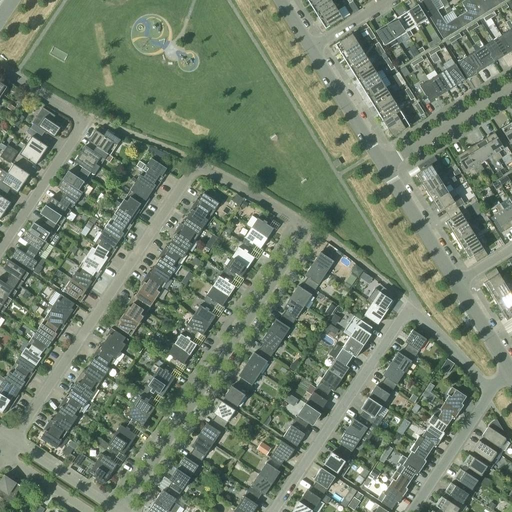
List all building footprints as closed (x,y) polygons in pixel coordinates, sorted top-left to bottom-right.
[(316,13),(333,3),(330,0),(320,0),(310,6),(311,6),(316,13)] [(418,0),(429,16),(438,11),(430,0),(418,0)] [(462,27),(481,16),(471,0),(465,0),(461,2),(467,11),(457,18),(462,27)] [(484,0),(471,0),(481,16),(500,4),(498,0),(484,0)] [(358,10),(353,1),(350,3),(348,4),(353,13),(358,10)] [(319,21),(320,21),(337,10),(333,3),(316,13),(320,21),(319,21)] [(420,24),(427,19),(418,5),(407,11),(416,26),(419,30),(423,28),(420,24)] [(342,18),(337,10),(320,21),(320,22),(321,21),(325,29),(342,18)] [(416,26),(407,11),(397,18),(406,32),(409,37),(413,35),(409,30),(416,26)] [(443,39),(462,27),(457,18),(446,24),(438,11),(429,16),(443,39)] [(386,24),(395,39),(406,32),(397,18),(386,24)] [(385,46),(395,39),(386,24),(375,31),(385,46)] [(501,35),(511,51),(511,50),(511,33),(510,30),(501,35)] [(339,53),(340,53),(357,42),(352,34),(335,44),(340,52),(339,53)] [(493,41),(503,57),(511,51),(501,35),(493,41)] [(441,41),(438,37),(427,44),(430,48),(441,41)] [(484,46),(494,62),(503,57),(493,41),(484,46)] [(345,60),(362,49),(357,42),(340,53),(341,53),(345,60)] [(484,46),(475,51),(485,67),(494,62),(484,46)] [(349,68),(367,57),(362,49),(345,60),(350,67),(349,68)] [(485,67),(475,51),(467,57),(477,73),(485,67)] [(355,75),(372,65),(367,57),(349,68),(350,68),(355,75)] [(467,57),(458,62),(468,79),(477,73),(467,57)] [(456,86),(465,80),(455,64),(446,70),(456,86)] [(358,83),(359,83),(376,72),(372,65),(355,75),(359,83),(358,83)] [(437,75),(447,91),(456,86),(446,70),(437,75)] [(364,91),(381,80),(376,72),(359,83),(359,84),(359,83),(364,91)] [(429,80),(439,97),(447,91),(437,75),(429,80)] [(368,98),(368,99),(386,88),(381,80),(364,91),(369,98),(368,98)] [(439,97),(429,80),(420,86),(430,102),(439,97)] [(373,106),(390,95),(386,88),(368,99),(369,99),(373,106)] [(377,114),(395,103),(390,95),(373,106),(378,113),(377,114)] [(22,111),(29,101),(22,97),(16,107),(22,111)] [(383,121),(400,111),(395,103),(377,114),(378,114),(383,121)] [(54,137),(61,128),(51,121),(55,115),(43,107),(33,123),(34,124),(31,128),(42,136),(45,131),(54,137)] [(387,129),(405,118),(400,111),(383,121),(387,129)] [(410,126),(405,118),(387,129),(387,130),(388,129),(393,137),(410,126)] [(511,124),(511,122),(501,128),(511,144),(511,143),(511,124)] [(97,146),(110,155),(120,140),(107,131),(104,136),(95,130),(88,141),(97,146)] [(494,133),(485,138),(498,160),(502,158),(498,152),(504,148),(494,133)] [(32,136),(26,145),(42,156),(48,147),(32,136)] [(498,160),(485,138),(476,144),(485,160),(490,157),(494,163),(498,160)] [(466,150),(480,172),(484,169),(480,163),(485,160),(476,144),(466,150)] [(8,145),(4,151),(14,157),(18,151),(8,145)] [(36,165),(42,156),(26,145),(20,155),(36,165)] [(113,157),(110,155),(97,146),(94,151),(85,145),(80,154),(100,167),(105,159),(110,162),(113,157)] [(480,172),(466,150),(457,156),(463,166),(466,172),(472,168),(476,174),(480,172)] [(10,163),(14,157),(4,151),(0,156),(10,163)] [(80,172),(91,180),(100,167),(80,154),(74,162),(83,167),(80,172)] [(416,174),(422,184),(437,174),(432,166),(438,163),(434,156),(417,166),(420,171),(416,174)] [(151,158),(143,170),(161,182),(164,177),(162,176),(167,168),(151,158)] [(333,162),(336,167),(341,164),(338,159),(333,162)] [(14,164),(7,173),(23,184),(30,174),(14,164)] [(17,193),(23,184),(7,173),(2,170),(0,173),(0,188),(7,193),(10,188),(17,193)] [(157,187),(161,182),(143,170),(135,182),(151,193),(155,186),(157,187)] [(88,185),(91,180),(80,172),(77,177),(68,171),(63,179),(83,193),(83,192),(88,195),(93,188),(88,185)] [(500,171),(494,174),(497,179),(503,175),(500,171)] [(428,193),(449,180),(446,176),(440,180),(437,174),(422,184),(428,193)] [(83,193),(63,179),(57,187),(66,193),(63,198),(74,205),(83,193)] [(428,193),(433,202),(449,193),(445,187),(451,184),(449,180),(428,193)] [(499,180),(493,184),(496,190),(502,186),(499,180)] [(151,193),(135,182),(127,194),(145,206),(148,201),(146,200),(151,193)] [(0,208),(5,212),(11,202),(4,198),(7,193),(0,188),(0,208)] [(197,199),(193,204),(211,215),(219,203),(203,193),(199,200),(197,199)] [(444,209),(447,214),(458,207),(463,204),(457,194),(451,197),(449,193),(433,202),(439,212),(444,209)] [(141,211),(145,206),(127,194),(119,206),(135,217),(139,210),(141,211)] [(236,195),(232,201),(238,206),(242,199),(236,195)] [(74,205),(63,198),(59,202),(51,197),(46,205),(66,218),(74,205)] [(500,204),(511,223),(511,204),(508,207),(504,201),(500,204)] [(203,227),(211,215),(193,204),(190,209),(192,210),(187,217),(203,227)] [(511,226),(511,223),(500,204),(496,206),(500,212),(494,216),(504,231),(511,226)] [(66,218),(46,205),(40,213),(49,219),(46,223),(57,231),(66,218)] [(130,224),(135,217),(119,206),(111,218),(129,230),(132,225),(130,224)] [(451,231),(467,222),(458,207),(447,214),(450,219),(445,222),(451,231)] [(251,228),(267,238),(273,229),(275,230),(275,231),(279,225),(261,213),(251,228)] [(486,213),(476,217),(479,224),(489,220),(486,213)] [(203,227),(187,217),(183,224),(181,223),(177,228),(195,239),(203,227)] [(125,235),(129,230),(111,218),(103,230),(119,241),(124,234),(125,235)] [(57,231),(46,223),(42,228),(34,222),(29,231),(49,244),(54,247),(61,236),(56,233),(57,231)] [(457,240),(478,227),(476,223),(470,227),(467,222),(451,231),(457,240)] [(457,240),(463,250),(478,240),(475,235),(481,231),(478,227),(457,240)] [(195,239),(177,228),(174,233),(176,234),(171,241),(187,251),(195,239)] [(247,246),(260,254),(263,248),(262,249),(261,248),(267,238),(251,228),(245,237),(244,237),(245,238),(242,242),(247,245),(247,246)] [(119,241),(103,230),(95,243),(113,254),(116,249),(114,248),(119,241)] [(49,244),(29,231),(23,239),(32,244),(29,249),(40,257),(49,244)] [(210,249),(218,237),(213,234),(205,246),(210,249)] [(478,240),(463,250),(469,259),(473,256),(476,261),(487,255),(478,240)] [(179,263),(187,251),(171,241),(167,248),(165,247),(161,252),(179,263)] [(109,259),(113,254),(95,243),(89,251),(85,248),(83,252),(87,255),(103,265),(107,258),(109,259)] [(232,257),(248,267),(254,258),(256,259),(255,260),(256,260),(260,254),(247,246),(243,250),(238,247),(238,248),(232,257)] [(17,248),(11,257),(38,274),(43,267),(41,266),(45,260),(40,257),(29,249),(25,254),(17,248)] [(320,252),(312,264),(326,273),(334,261),(329,258),(331,255),(325,251),(323,254),(320,252)] [(171,275),(179,263),(161,252),(158,257),(160,258),(155,265),(171,275)] [(98,272),(103,265),(87,255),(79,267),(97,278),(100,273),(98,272)] [(222,271),(227,275),(240,283),(244,278),(244,277),(243,278),(242,277),(248,267),(232,257),(226,266),(225,266),(226,267),(222,271)] [(20,286),(29,273),(9,260),(3,268),(12,274),(9,279),(20,286)] [(315,290),(326,273),(312,264),(305,276),(307,277),(304,282),(315,290)] [(171,275),(155,265),(151,272),(149,271),(145,276),(163,287),(171,275)] [(355,265),(351,270),(351,272),(352,273),(357,277),(363,271),(355,265)] [(79,267),(71,279),(87,289),(92,282),(93,283),(97,278),(79,267)] [(483,283),(489,292),(505,283),(496,268),(485,275),(488,280),(483,283)] [(351,273),(345,283),(351,287),(357,277),(351,273)] [(213,286),(229,296),(235,287),(236,288),(236,289),(240,283),(227,275),(224,279),(219,276),(219,277),(213,286)] [(139,289),(155,300),(163,287),(145,276),(142,281),(144,282),(139,289)] [(0,291),(12,299),(20,286),(9,279),(6,283),(0,279),(0,291)] [(82,296),(87,289),(71,279),(63,291),(81,303),(84,297),(82,296)] [(509,281),(505,283),(489,292),(495,302),(511,291),(511,285),(511,286),(509,281)] [(298,285),(290,297),(304,306),(315,290),(304,282),(301,287),(298,285)] [(203,300),(221,312),(225,307),(224,306),(224,307),(222,306),(229,296),(213,286),(207,295),(206,295),(206,296),(203,300)] [(147,312),(155,300),(139,289),(135,296),(133,295),(129,300),(147,312)] [(372,303),(386,313),(393,301),(391,299),(393,296),(392,296),(387,292),(385,295),(375,289),(368,300),(372,303)] [(12,299),(0,291),(0,309),(3,312),(12,299)] [(511,291),(495,302),(501,311),(511,303),(511,291)] [(75,311),(78,306),(61,294),(52,307),(68,317),(73,310),(75,311)] [(285,311),(282,316),(293,323),(304,306),(290,297),(283,309),(285,311)] [(139,324),(147,312),(129,300),(126,305),(128,306),(123,313),(139,324)] [(194,315),(209,325),(215,316),(217,317),(217,318),(221,312),(203,300),(200,305),(199,305),(199,306),(194,315)] [(372,303),(361,320),(372,327),(375,323),(378,324),(386,313),(372,303)] [(511,303),(501,311),(507,320),(511,318),(511,303)] [(325,313),(330,316),(336,308),(330,304),(325,313)] [(68,317),(52,307),(45,319),(62,330),(65,326),(63,324),(68,317)] [(117,319),(113,324),(131,336),(139,324),(123,313),(119,320),(117,319)] [(203,335),(209,325),(194,315),(187,324),(187,325),(184,330),(202,341),(206,336),(205,335),(205,336),(203,335)] [(340,319),(334,315),(329,322),(335,326),(340,319)] [(282,340),(293,323),(282,316),(279,321),(276,319),(268,331),(282,340)] [(350,336),(350,337),(364,346),(371,334),(369,332),(372,327),(361,320),(354,316),(343,332),(350,336)] [(37,331),(52,341),(57,334),(59,335),(62,330),(45,319),(37,331)] [(335,335),(338,331),(328,324),(323,333),(326,335),(329,331),(335,335)] [(120,352),(128,339),(111,328),(107,333),(109,334),(105,341),(120,352)] [(174,344),(190,354),(196,345),(198,346),(197,347),(198,347),(202,341),(184,330),(181,334),(180,334),(180,335),(174,344)] [(404,349),(415,356),(426,339),(413,330),(405,342),(407,344),(404,349)] [(47,348),(52,341),(37,331),(29,343),(46,354),(49,350),(47,348)] [(263,344),(260,349),(271,356),(282,340),(268,331),(260,342),(263,344)] [(332,349),(350,361),(353,356),(356,358),(364,346),(350,337),(342,348),(336,344),(332,349)] [(112,364),(120,352),(105,341),(100,348),(98,347),(95,352),(112,364)] [(29,343),(21,355),(36,365),(41,358),(43,359),(46,354),(29,343)] [(173,357),(170,362),(183,370),(186,365),(186,364),(186,365),(184,364),(190,354),(174,344),(168,353),(167,353),(173,357)] [(254,352),(246,364),(260,373),(271,356),(260,349),(256,354),(254,352)] [(335,359),(328,370),(341,379),(349,367),(347,366),(350,361),(332,349),(329,355),(335,359)] [(390,364),(404,373),(415,356),(404,349),(401,354),(398,352),(390,364)] [(93,358),(89,365),(104,376),(112,364),(95,352),(91,357),(93,358)] [(32,372),(36,365),(21,355),(13,367),(30,379),(33,374),(32,372)] [(454,364),(447,359),(440,369),(448,374),(454,364)] [(249,389),(260,373),(246,364),(238,376),(241,377),(238,382),(249,389)] [(404,373),(390,364),(383,375),(385,377),(382,382),(393,389),(404,373)] [(96,388),(104,376),(89,365),(84,372),(82,371),(79,376),(96,388)] [(159,367),(153,376),(168,387),(174,378),(176,379),(176,380),(180,374),(167,365),(164,370),(159,366),(158,367),(159,367)] [(30,379),(13,367),(5,379),(20,389),(25,382),(27,384),(30,379)] [(319,384),(317,387),(328,394),(331,389),(334,391),(341,379),(328,370),(322,378),(319,376),(315,381),(319,384)] [(88,400),(96,388),(79,376),(76,381),(77,382),(73,389),(88,400)] [(143,391),(161,403),(165,397),(164,397),(162,396),(168,387),(153,376),(147,386),(146,385),(143,391)] [(16,396),(20,389),(5,379),(0,385),(0,393),(14,403),(18,398),(16,396)] [(232,386),(224,398),(237,407),(249,389),(238,382),(234,387),(232,386)] [(368,397),(382,406),(393,389),(382,382),(379,387),(376,385),(368,397)] [(434,386),(430,383),(422,395),(426,397),(434,386)] [(306,403),(319,413),(327,401),(324,399),(328,394),(317,387),(306,403)] [(449,396),(444,402),(459,412),(463,405),(461,403),(466,396),(452,387),(447,394),(449,396)] [(134,405),(133,405),(149,416),(155,407),(157,408),(157,409),(161,403),(143,391),(138,388),(129,402),(134,405)] [(66,395),(63,400),(80,412),(88,400),(73,389),(68,397),(66,395)] [(420,393),(415,390),(409,399),(414,403),(420,393)] [(11,408),(14,403),(0,393),(0,410),(4,414),(9,406),(11,408)] [(382,406),(368,397),(360,409),(363,410),(360,415),(376,426),(381,419),(376,415),(382,406)] [(72,424),(80,412),(63,400),(59,405),(61,406),(57,413),(72,424)] [(224,427),(235,410),(221,401),(213,413),(216,415),(213,420),(224,427)] [(454,419),(459,412),(444,402),(440,409),(438,408),(433,415),(447,425),(452,418),(454,419)] [(306,403),(294,420),(306,427),(309,423),(311,424),(319,413),(306,403)] [(420,407),(416,404),(411,411),(415,413),(420,407)] [(129,423),(142,432),(145,426),(143,425),(149,416),(133,405),(127,415),(127,414),(127,415),(132,418),(129,423)] [(50,419),(47,424),(64,436),(72,424),(57,413),(52,421),(50,419)] [(376,426),(360,415),(356,420),(354,419),(346,430),(360,439),(369,426),(374,430),(376,426)] [(426,430),(440,440),(445,433),(443,431),(447,425),(433,415),(428,422),(430,423),(426,430)] [(410,423),(404,419),(396,431),(402,435),(410,423)] [(490,442),(487,446),(496,452),(500,455),(503,450),(504,451),(510,443),(505,440),(506,438),(507,437),(496,419),(495,420),(494,421),(492,421),(491,422),(490,423),(489,424),(489,425),(488,426),(482,436),(490,442)] [(213,444),(224,427),(213,420),(209,425),(207,423),(199,435),(213,444)] [(294,420),(283,437),(297,446),(305,434),(302,432),(306,427),(294,420)] [(138,438),(142,432),(129,423),(126,428),(120,424),(120,425),(114,434),(130,445),(136,436),(138,437),(137,437),(138,438)] [(56,448),(64,436),(47,424),(44,429),(45,430),(41,438),(56,448)] [(338,449),(349,456),(360,439),(346,430),(338,442),(341,444),(338,449)] [(419,436),(414,443),(429,453),(433,446),(435,447),(440,440),(426,430),(421,437),(419,436)] [(110,452),(109,452),(122,461),(126,455),(125,455),(124,454),(130,445),(114,434),(108,444),(108,443),(107,444),(99,438),(96,443),(110,452)] [(202,461),(213,444),(199,435),(191,447),(194,448),(190,453),(202,461)] [(72,440),(69,445),(74,448),(78,451),(81,447),(72,440)] [(481,456),(478,460),(487,466),(491,469),(494,464),(490,462),(496,452),(487,446),(479,440),(472,450),(481,456)] [(281,441),(269,458),(281,465),(284,460),(287,462),(295,450),(281,441)] [(271,449),(261,442),(257,449),(266,455),(271,449)] [(412,451),(407,458),(422,468),(426,461),(424,459),(429,453),(414,443),(410,450),(412,451)] [(67,459),(74,448),(69,445),(62,455),(67,459)] [(332,452),(324,464),(342,476),(353,461),(348,457),(349,456),(338,449),(334,454),(332,452)] [(80,452),(73,463),(78,466),(85,456),(80,452)] [(122,461),(109,452),(106,457),(101,453),(101,454),(95,463),(111,474),(117,465),(118,466),(119,467),(122,461)] [(177,468),(191,477),(202,461),(190,453),(187,458),(185,456),(177,468)] [(75,457),(70,454),(67,459),(72,462),(75,457)] [(481,475),(487,466),(478,460),(469,454),(463,464),(472,470),(469,474),(478,480),(487,487),(491,482),(481,475)] [(417,475),(422,468),(407,458),(407,459),(402,456),(397,463),(400,465),(396,471),(410,481),(415,474),(417,475)] [(269,458),(258,474),(272,483),(280,472),(277,470),(281,465),(269,458)] [(104,484),(111,474),(95,463),(89,472),(88,473),(104,483),(104,484)] [(180,494),(191,477),(177,468),(169,480),(172,482),(168,487),(180,494)] [(316,481),(313,486),(324,494),(335,477),(321,468),(313,480),(316,481)] [(364,479),(369,471),(365,468),(359,478),(362,480),(363,478),(364,479)] [(472,490),(478,480),(469,474),(460,468),(454,478),(462,484),(459,488),(469,494),(468,494),(472,497),(476,492),(472,490)] [(370,474),(377,478),(380,474),(373,470),(370,474)] [(388,486),(403,496),(408,489),(406,487),(410,481),(396,471),(391,478),(393,479),(388,486)] [(247,491),(259,498),(262,493),(264,495),(272,483),(258,474),(247,491)] [(367,486),(373,476),(370,474),(364,484),(367,486)] [(4,475),(0,481),(0,495),(10,502),(21,486),(4,475)] [(453,498),(450,502),(459,508),(463,511),(466,506),(462,503),(468,494),(469,494),(459,488),(451,482),(445,492),(453,498)] [(307,490),(299,501),(313,510),(324,494),(313,486),(309,491),(307,490)] [(382,492),(377,499),(391,509),(396,502),(398,503),(403,496),(388,486),(384,493),(382,492)] [(174,502),(180,494),(168,487),(165,492),(162,490),(155,502),(168,511),(170,511),(175,511),(180,506),(174,502)] [(351,488),(345,498),(350,501),(357,491),(351,488)] [(247,491),(236,508),(242,511),(253,511),(258,505),(255,503),(259,498),(247,491)] [(188,500),(182,496),(179,500),(185,504),(188,500)] [(456,511),(459,508),(450,502),(442,496),(435,506),(444,511),(443,511),(456,511)] [(360,501),(354,497),(348,506),(354,510),(360,501)] [(345,498),(341,504),(346,508),(350,501),(345,498)] [(311,511),(313,510),(299,501),(291,511),(311,511)] [(167,511),(168,511),(155,502),(147,511),(167,511)] [(487,507),(492,510),(496,505),(491,502),(487,507)] [(388,511),(375,503),(370,510),(372,511),(371,511),(388,511)]
